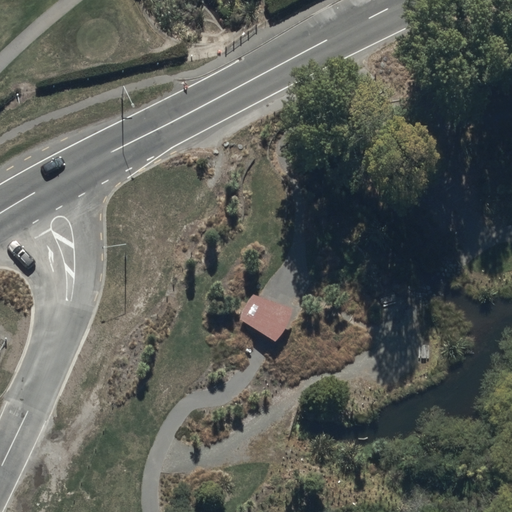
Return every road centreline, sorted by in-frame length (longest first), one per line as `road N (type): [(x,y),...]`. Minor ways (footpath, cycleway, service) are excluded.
road 1 (tertiary): [(410,0),(44,187)]
road 2 (unclassified): [(0,472),(70,298),(66,246),(44,187)]
